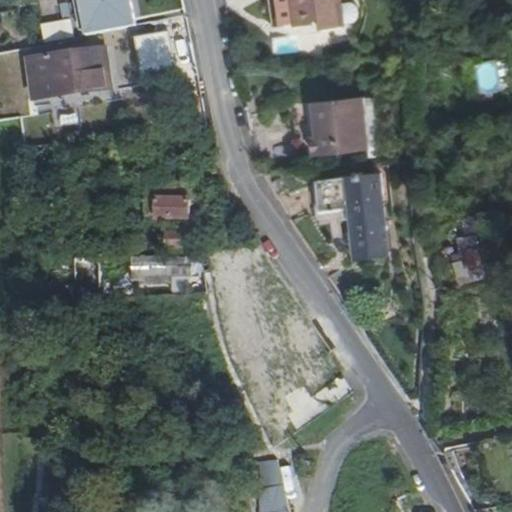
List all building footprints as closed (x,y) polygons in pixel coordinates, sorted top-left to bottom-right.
[(80,0),(87,36),(136,27),(131,0),(129,0),(127,0),(126,0),(80,0)] [(342,27),(338,0),(277,0),(280,22),(294,21),(295,26),(321,23),(321,30),(323,29),(342,27)] [(71,22),(43,27),(46,44),(74,38),(71,22)] [(129,65),(124,66),(127,87),(158,83),(153,47),(149,47),(147,32),(125,35),(129,65)] [(105,50),(29,63),(34,99),(111,88),(105,50)] [(365,101),(317,106),(319,136),(314,137),(316,155),(370,150),(365,101)] [(381,174),(319,180),(323,211),(351,208),(357,260),(389,257),(381,174)] [(191,184),(148,183),(147,201),(160,201),(160,217),(190,218),(191,184)] [(194,231),(166,233),(167,249),(195,247),(194,231)] [(466,263),(455,266),(460,284),(486,279),(478,241),(462,244),(466,263)] [(173,259),(135,257),(135,283),(172,284),(173,259)] [(77,259),(76,296),(98,297),(98,283),(122,284),(123,260),(77,259)] [(263,489),(284,486),(279,459),(258,463),(263,489)] [(268,511),(281,511),(290,511),(284,486),(263,489),(268,511)]
